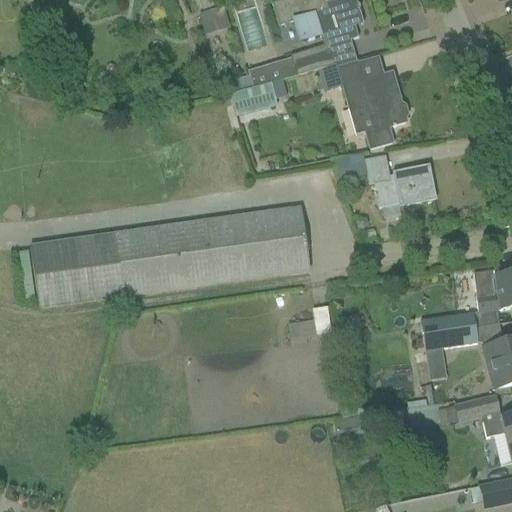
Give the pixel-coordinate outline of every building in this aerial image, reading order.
[(197,0),(201,14),(217,9),(214,0),(197,0)] [(291,0),(271,7),(278,29),(291,25),(298,46),(324,37),(328,50),(357,41),(354,29),(362,27),(358,13),(359,12),(357,9),(353,0),(291,0)] [(198,17),(204,39),(229,32),(223,10),(198,17)] [(291,64),(247,77),(251,91),(269,86),(296,79),(316,73),(317,75),(337,70),(337,69),(334,70),(330,54),(310,60),(292,65),(291,64)] [(337,70),(317,75),(323,95),(341,89),(347,107),(356,138),(364,136),(369,152),(371,152),(391,146),(386,131),(392,129),(392,130),(395,130),(395,129),(404,126),(404,123),(406,118),(404,110),(399,107),(395,94),(390,77),(383,79),(361,85),(356,66),(355,64),(354,64),(354,66),(338,71),(337,70)] [(251,91),(228,97),(234,119),(274,109),(269,86),(251,91)] [(362,158),(334,163),(338,184),(366,178),(363,165),(362,158)] [(384,161),(363,165),(366,178),(368,189),(373,188),(375,198),(374,198),(374,200),(375,200),(378,212),(398,208),(398,210),(434,203),(427,170),(408,174),(392,177),(393,183),(388,184),(384,161)] [(308,274),(299,213),(29,251),(37,312),(308,274)] [(359,220),(354,224),(356,231),(362,232),(367,228),(365,221),(359,220)] [(32,302),(25,254),(15,256),(22,303),(32,302)] [(474,300),(477,317),(499,313),(499,314),(511,311),(511,276),(493,279),(492,274),(471,277),(475,300),(474,300)] [(311,313),(315,340),(330,338),(326,311),(311,313)] [(424,357),(445,354),(442,335),(474,331),(471,318),(419,327),(424,357)] [(442,335),(445,354),(477,348),(476,346),(495,348),(492,348),(498,372),(487,375),(492,394),(503,391),(504,392),(511,389),(511,342),(501,346),(498,328),(474,332),(474,331),(442,335)] [(497,417),(496,412),(493,401),(454,411),(458,426),(497,417)] [(511,418),(500,422),(501,422),(481,427),(485,442),(492,441),(502,438),(509,466),(511,466),(511,418)] [(333,423),(335,441),(365,437),(363,419),(333,423)] [(511,483),(478,491),(481,511),(484,511),(511,506),(511,483)]
